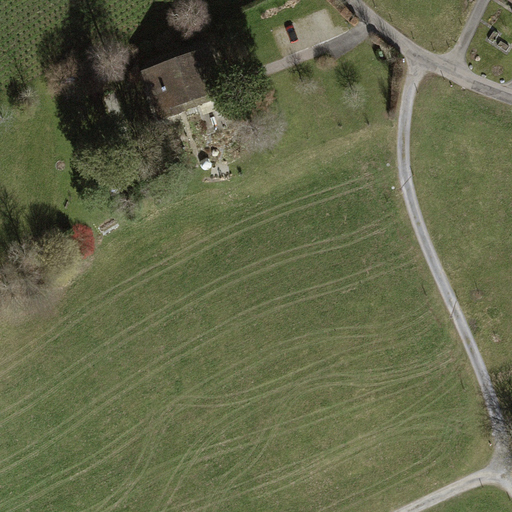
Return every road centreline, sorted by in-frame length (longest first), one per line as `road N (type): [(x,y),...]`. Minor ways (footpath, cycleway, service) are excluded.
road 1 (track): [(422,58),(405,123),(408,190),(511,473)]
road 2 (unclassified): [(354,0),(422,58),(511,92)]
